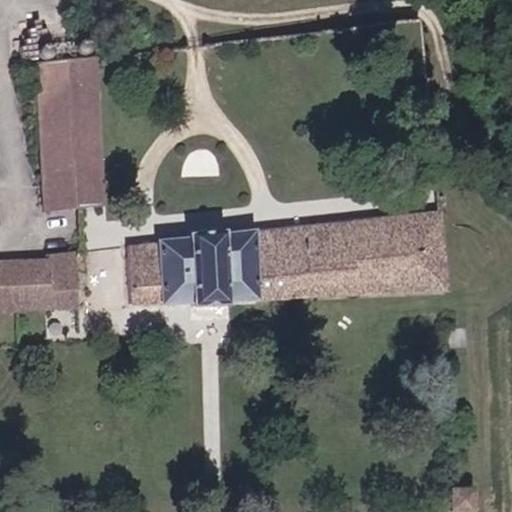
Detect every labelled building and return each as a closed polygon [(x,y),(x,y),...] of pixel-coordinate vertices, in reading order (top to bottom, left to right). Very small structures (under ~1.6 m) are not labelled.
[(98,190),(91,59),(74,61),(79,190),(98,190)] [(98,190),(79,190),(74,61),(36,65),(41,212),(99,210),(98,190)] [(250,304),(439,296),(434,212),(249,235),(248,231),(183,237),(183,245),(125,251),(128,309),(187,306),(187,313),(250,311),(250,304)] [(0,265),(0,314),(75,312),(73,266),(78,266),(78,256),(56,256),(57,263),(0,265)] [(467,489),(442,490),(442,511),(463,511),(468,511),(467,489)]
